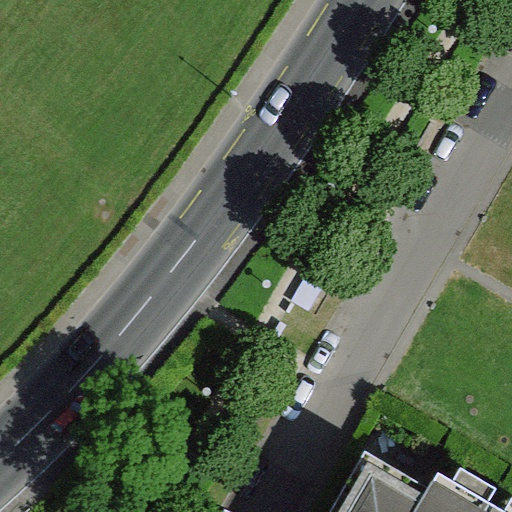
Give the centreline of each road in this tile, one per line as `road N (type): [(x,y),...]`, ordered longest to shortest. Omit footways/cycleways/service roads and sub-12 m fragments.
road 1 (secondary): [(0,461),(167,277),(361,0)]
road 2 (residential): [(511,98),(265,511)]
